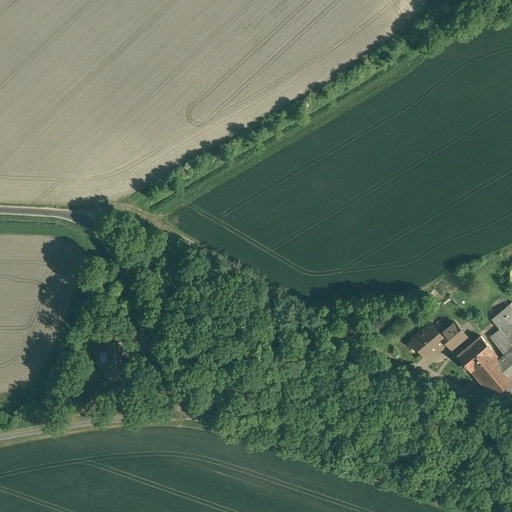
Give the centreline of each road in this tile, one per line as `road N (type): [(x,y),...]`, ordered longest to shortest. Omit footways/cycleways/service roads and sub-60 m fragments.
road 1 (unclassified): [(485,511),(193,416),(118,255),(98,231),(62,215),(0,210)]
road 2 (track): [(377,351),(133,210),(123,207),(92,227)]
road 3 (track): [(193,416),(0,438)]
